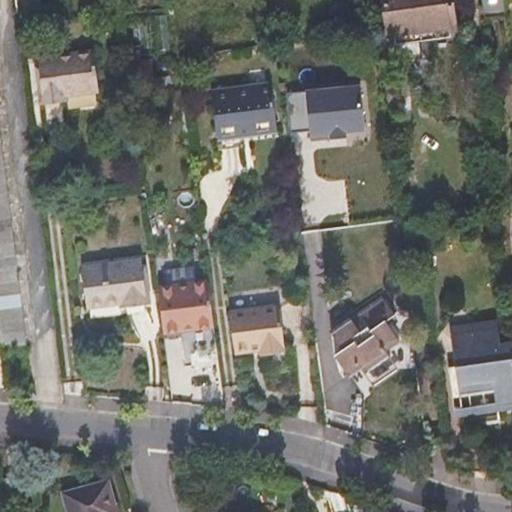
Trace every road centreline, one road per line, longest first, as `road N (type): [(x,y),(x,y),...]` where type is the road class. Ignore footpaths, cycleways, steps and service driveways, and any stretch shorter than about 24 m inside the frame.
road 1 (residential): [(487,511),(296,448),(138,429)]
road 2 (residential): [(138,429),(0,416)]
